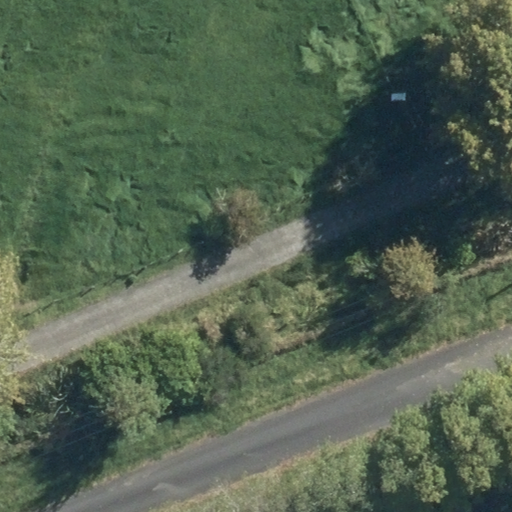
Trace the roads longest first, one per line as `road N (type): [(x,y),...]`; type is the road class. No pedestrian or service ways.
road 1 (track): [(0,355),(165,299),(511,127)]
road 2 (track): [(511,329),(42,511)]
